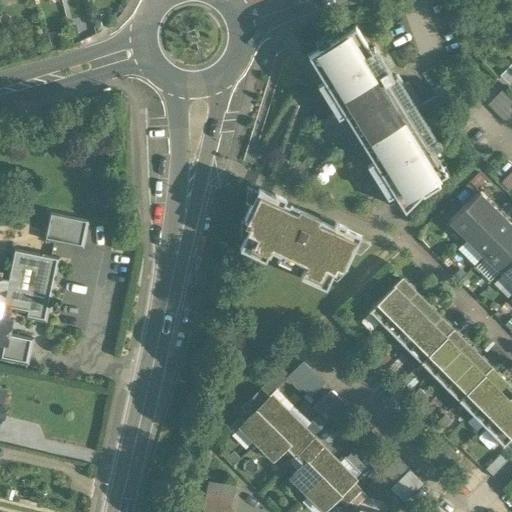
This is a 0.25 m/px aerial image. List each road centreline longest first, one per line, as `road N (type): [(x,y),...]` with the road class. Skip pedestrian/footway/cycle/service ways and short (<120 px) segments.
road 1 (residential): [(468,511),(300,338)]
road 2 (secondary): [(169,290),(225,67)]
road 3 (secondary): [(119,511),(169,290)]
road 4 (secondary): [(168,77),(178,165),(169,290)]
road 5 (secondary): [(0,97),(113,71),(158,70)]
road 6 (residential): [(402,237),(511,348)]
road 7 (secondary): [(145,29),(0,85)]
